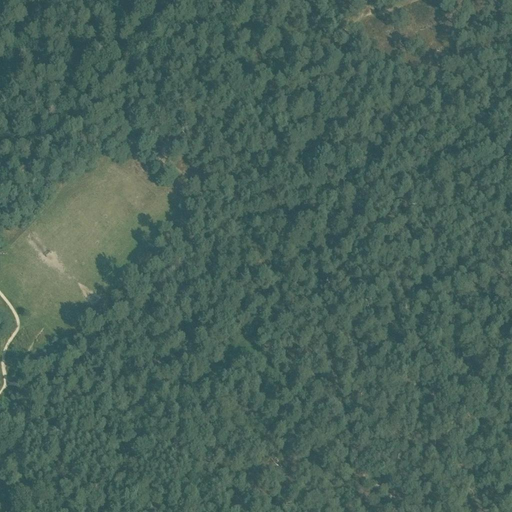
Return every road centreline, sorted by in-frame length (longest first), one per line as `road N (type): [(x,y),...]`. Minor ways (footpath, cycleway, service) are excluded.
road 1 (track): [(374,0),(338,67),(319,131),(299,291),(350,446),(373,484),(416,511)]
road 2 (unknown): [(266,511),(104,363),(17,320)]
road 3 (track): [(172,0),(0,185)]
